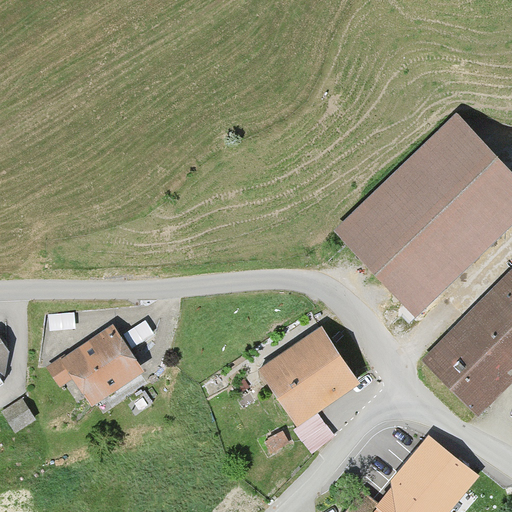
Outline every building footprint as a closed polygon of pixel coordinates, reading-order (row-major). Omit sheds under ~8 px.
[(511,175),(456,117),(335,231),(415,315),(511,222),(511,175)] [(511,269),(422,361),(479,417),(511,384),(511,269)] [(142,375),(111,328),(61,361),(59,359),(45,368),(59,391),(71,383),(89,410),(142,375)] [(359,385),(319,330),(257,374),(297,429),(359,385)] [(0,346),(0,398),(12,390),(2,374),(6,354),(0,346)] [(33,423),(20,402),(1,413),(14,434),(33,423)] [(288,445),(281,434),(266,444),(274,455),(288,445)] [(476,476),(433,439),(417,457),(414,454),(386,487),(390,490),(378,505),(365,493),(348,511),(450,511),(465,496),(462,493),(476,476)]
